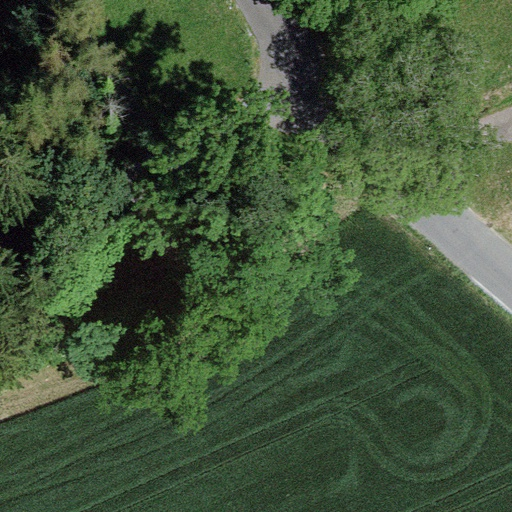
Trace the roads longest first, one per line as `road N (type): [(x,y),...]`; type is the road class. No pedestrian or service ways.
road 1 (motorway): [(477,0),(164,511)]
road 2 (track): [(337,95),(0,253)]
road 3 (tertiary): [(511,268),(337,95),(265,0)]
